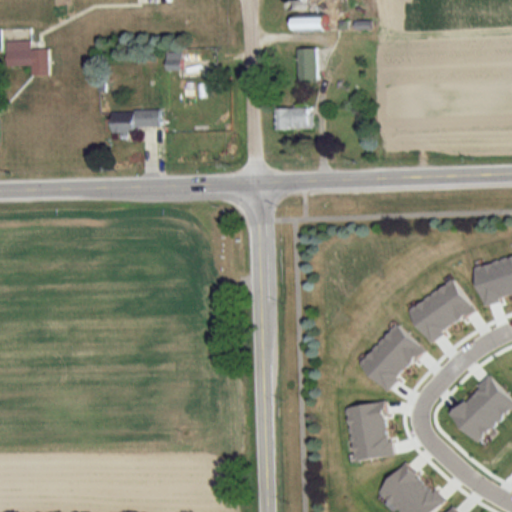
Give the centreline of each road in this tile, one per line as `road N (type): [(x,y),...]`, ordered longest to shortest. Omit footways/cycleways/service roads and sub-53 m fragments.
road 1 (tertiary): [(0,191),(511,175)]
road 2 (tertiary): [(255,184),(265,511)]
road 3 (residential): [(250,0),(255,184)]
road 4 (residential): [(511,504),(424,438),(418,413),(431,388)]
